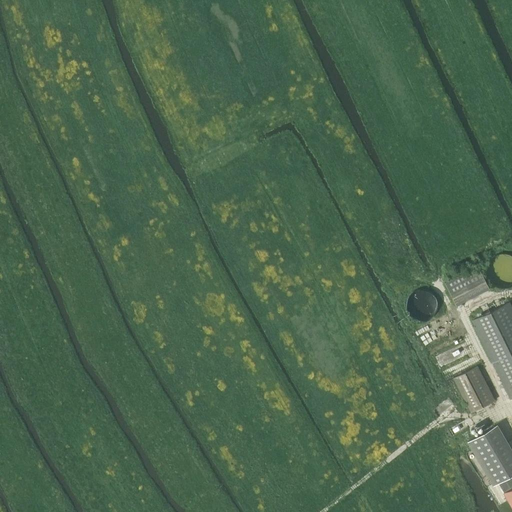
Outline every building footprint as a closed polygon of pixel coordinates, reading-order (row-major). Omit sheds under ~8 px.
[(511,255),(510,254),(508,254),(504,253),(501,253),(498,254),(495,255),(493,257),(491,259),(489,262),(488,265),(487,268),(487,271),(488,274),(490,277),(491,279),(494,281),(497,283),(500,284),(503,285),(506,284),(510,283),(511,281),(511,255)] [(456,305),(489,288),(478,265),(444,282),(456,305)] [(437,306),(437,304),(437,301),(436,298),(435,295),(433,293),(431,291),(428,289),(426,289),(423,288),(419,288),(416,289),(414,290),(411,292),(409,294),(407,297),(406,300),(406,303),(406,306),(407,309),(408,312),(410,314),(412,316),(415,318),(419,319),(421,320),(424,319),(428,318),(431,317),(433,315),(435,313),(436,309),(437,306)] [(511,307),(509,301),(471,320),(510,398),(511,396),(511,307)] [(495,400),(477,365),(453,377),(471,412),(495,400)] [(511,448),(497,423),(467,441),(471,448),(492,485),(493,485),(498,482),(503,492),(511,507),(511,476),(511,474),(511,473),(511,448)]
